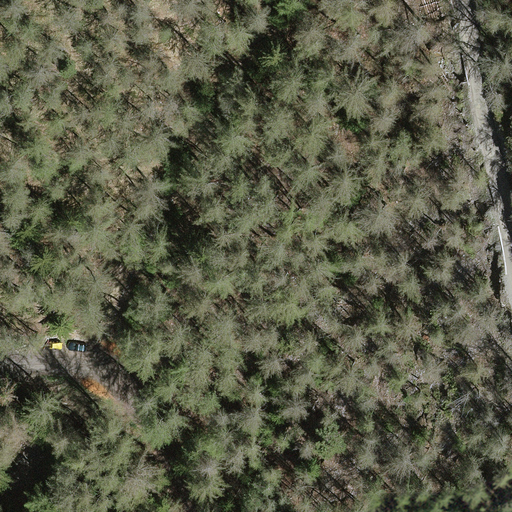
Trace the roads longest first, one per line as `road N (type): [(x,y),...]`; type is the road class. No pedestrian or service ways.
road 1 (track): [(511,259),(489,138),(481,0)]
road 2 (track): [(196,511),(147,396),(92,366),(56,361)]
